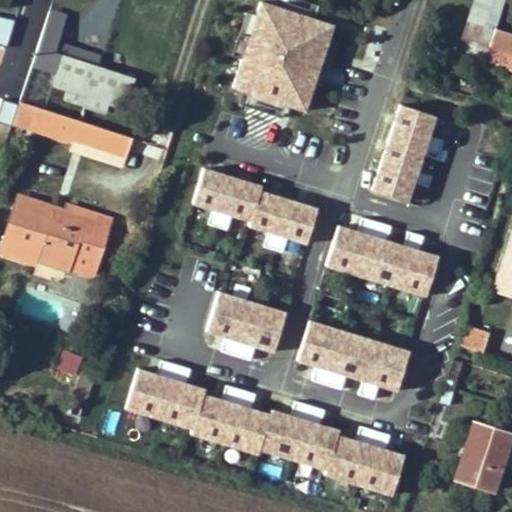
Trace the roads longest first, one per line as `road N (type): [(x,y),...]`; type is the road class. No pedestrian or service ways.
road 1 (residential): [(276,380),(376,411),(401,406),(453,243),(452,225),(440,213)]
road 2 (residential): [(276,380),(329,200),(347,196)]
road 3 (residential): [(410,0),(350,187)]
road 4 (residential): [(193,289),(182,349),(276,380)]
road 5 (residential): [(216,147),(350,187)]
